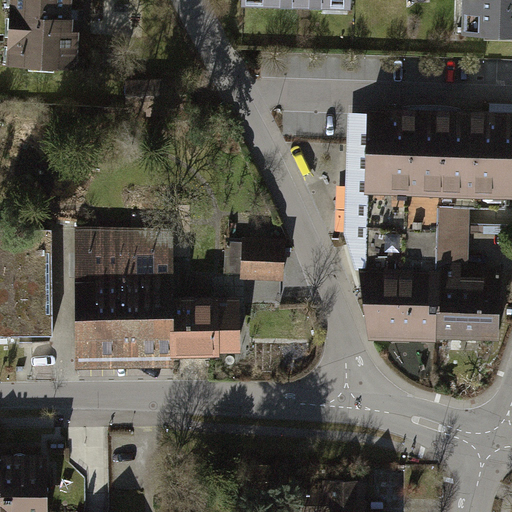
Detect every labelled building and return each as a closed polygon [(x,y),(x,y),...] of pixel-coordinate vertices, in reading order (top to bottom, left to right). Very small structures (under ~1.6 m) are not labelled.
[(70,1),(52,0),(12,0),(7,63),(73,69),(77,24),(68,23),(70,1)] [(511,0),(466,0),(465,50),(511,51),(511,0)] [(131,102),(175,102),(175,80),(131,80),(131,102)] [(366,201),(365,247),(372,255),(372,263),(438,265),(458,265),(466,266),(468,205),(511,206),(511,113),(370,109),(366,201)] [(0,334),(55,333),(52,226),(0,227),(0,334)] [(171,229),(77,227),(78,366),(174,365),(173,350),(172,298),(171,229)] [(285,248),(234,246),(232,289),(282,291),(285,248)] [(438,265),(372,263),(371,270),(362,269),(369,329),(436,331),(438,265)] [(458,265),(438,265),(436,331),(499,334),(501,272),(484,271),(483,287),(458,286),(458,265)] [(217,297),(172,298),(173,350),(216,350),(216,348),(237,347),(237,305),(217,305),(217,297)] [(49,511),(48,447),(0,447),(0,511),(49,511)] [(362,511),(362,490),(318,490),(317,511),(362,511)]
